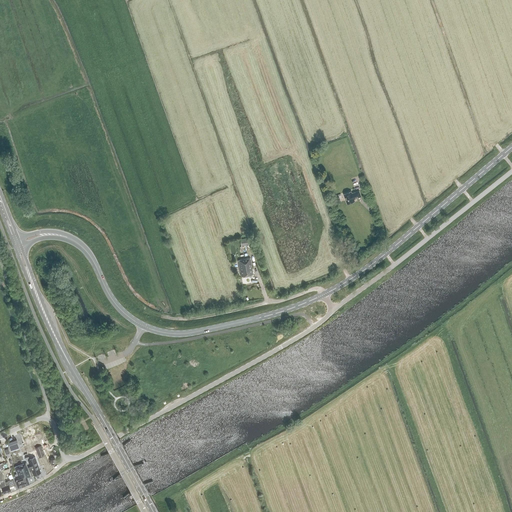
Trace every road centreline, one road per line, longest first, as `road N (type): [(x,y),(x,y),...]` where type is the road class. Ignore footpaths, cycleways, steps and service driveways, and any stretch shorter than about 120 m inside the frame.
road 1 (tertiary): [(59,235),(88,253),(122,312),(161,332),(252,319),(323,294)]
road 2 (unclassified): [(66,456),(80,457),(281,347),(333,309)]
road 3 (tertiary): [(323,294),(373,263),(511,147)]
road 4 (unclassified): [(333,309),(511,170)]
road 5 (primary): [(153,511),(60,347)]
road 6 (unclassified): [(45,418),(0,259)]
